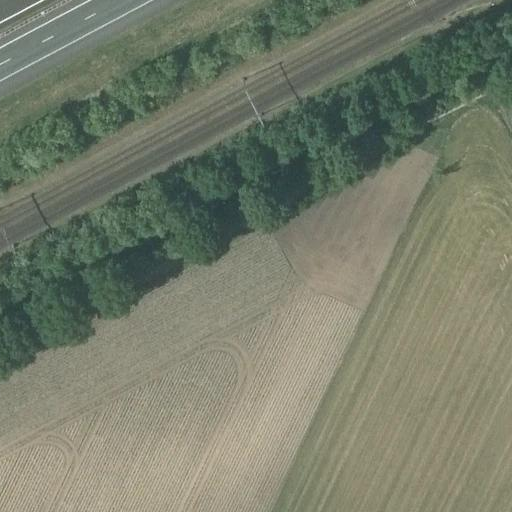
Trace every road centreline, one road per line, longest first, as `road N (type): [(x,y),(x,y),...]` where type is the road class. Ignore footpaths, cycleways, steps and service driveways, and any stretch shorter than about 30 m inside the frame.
road 1 (track): [(0,349),(511,75)]
road 2 (motorway): [(0,65),(123,0)]
